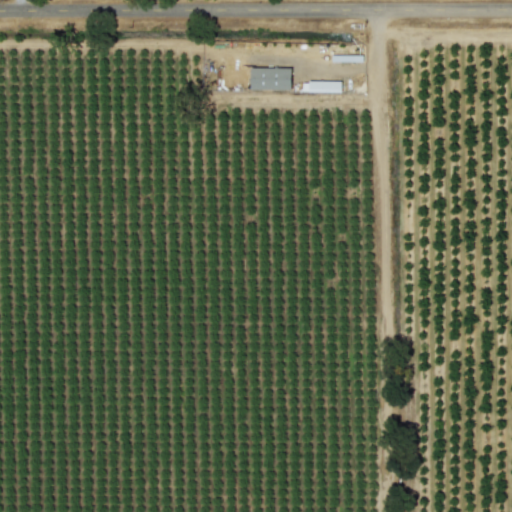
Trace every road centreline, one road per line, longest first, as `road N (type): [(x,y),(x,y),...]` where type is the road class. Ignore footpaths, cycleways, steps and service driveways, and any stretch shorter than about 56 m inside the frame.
road 1 (tertiary): [(0,8),(511,7)]
road 2 (residential): [(383,8),(390,511)]
